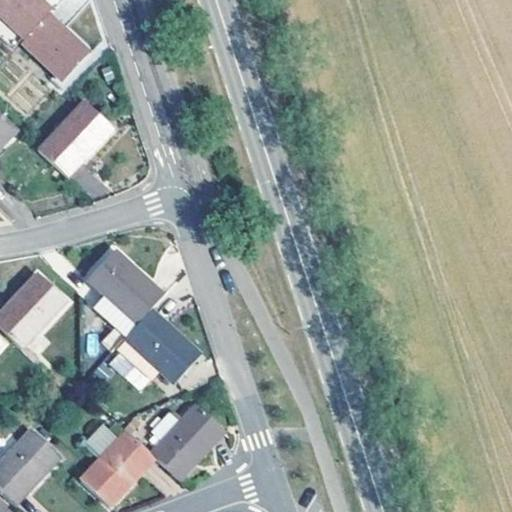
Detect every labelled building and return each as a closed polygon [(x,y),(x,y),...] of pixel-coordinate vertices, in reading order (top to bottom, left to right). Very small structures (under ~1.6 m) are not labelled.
[(47,18),(34,6),(38,0),(0,0),(0,16),(25,41),(42,24),(45,21),(47,18)] [(38,0),(34,6),(47,18),(50,15),(53,13),(39,0),(38,0)] [(57,33),(62,27),(50,15),(47,18),(45,21),(57,33)] [(45,21),(42,24),(25,41),(23,44),(64,83),(91,55),(62,27),(57,33),(45,21)] [(85,104),(40,152),(63,173),(75,161),(81,167),(114,131),(85,104)] [(0,150),(19,131),(0,113),(0,150)] [(63,173),(69,179),(81,167),(75,161),(63,173)] [(146,290),(151,284),(115,251),(89,280),(105,296),(94,309),(117,331),(102,347),(112,355),(118,348),(126,339),(146,317),(152,311),(160,303),(146,290)] [(0,325),(0,330),(21,351),(67,301),(39,275),(4,311),(9,316),(0,325)] [(165,297),(151,284),(146,290),(160,303),(165,297)] [(0,325),(9,316),(4,311),(0,314),(0,325)] [(152,311),(146,317),(160,329),(165,323),(152,311)] [(175,386),(202,356),(165,323),(160,329),(146,317),(126,339),(159,370),(175,386)] [(151,378),(159,370),(126,339),(118,348),(151,378)] [(155,451),(151,456),(155,460),(179,483),(213,446),(208,441),(220,426),(197,406),(181,423),(155,451)] [(155,451),(181,423),(172,414),(163,415),(144,434),(143,437),(144,442),(155,451)] [(213,446),(226,432),(220,426),(208,441),(213,446)] [(22,489),(28,495),(62,458),(32,431),(0,465),(0,494),(10,503),(22,489)] [(138,468),(150,455),(126,433),(81,481),(110,509),(143,473),(138,468)] [(143,473),(155,460),(151,456),(150,455),(138,468),(143,473)] [(16,509),(28,495),(22,489),(10,503),(16,509)]
